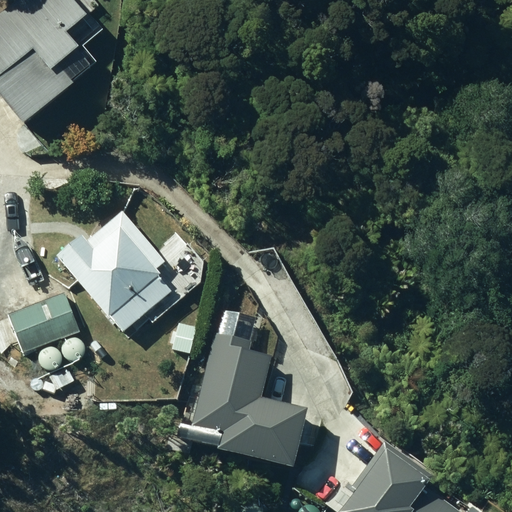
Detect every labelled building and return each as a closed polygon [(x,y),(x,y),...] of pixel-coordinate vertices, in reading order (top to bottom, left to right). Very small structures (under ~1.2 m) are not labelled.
[(0,105),(22,132),(73,90),(55,69),(76,53),(64,39),(86,22),(68,0),(20,0),(0,16),(0,105)] [(55,260),(108,322),(110,320),(123,335),(171,294),(154,274),(165,265),(122,215),(87,245),(80,238),(55,260)] [(22,356),(80,335),(64,296),(8,318),(22,356)] [(277,356),(261,342),(242,364),(258,378),(277,356)] [(244,392),(220,392),(220,417),(244,418),(244,392)] [(33,451),(21,459),(27,468),(39,460),(33,451)]
